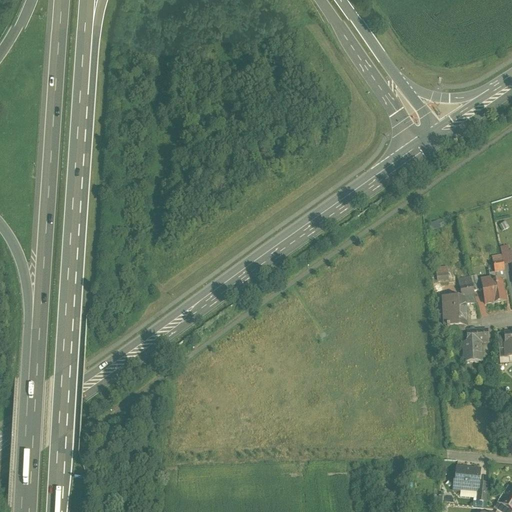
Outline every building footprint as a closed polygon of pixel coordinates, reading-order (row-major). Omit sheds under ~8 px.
[(502,258),(492,259),(494,269),(489,271),(490,276),(505,273),(503,262),(502,258)] [(448,268),(437,269),(438,283),(449,282),(448,268)] [(477,277),(471,279),(474,293),(480,292),(477,277)] [(471,279),(458,282),(462,298),(475,295),(474,293),(471,279)] [(502,281),(491,283),(491,281),(481,282),(485,306),(493,304),(506,302),(502,281)] [(459,300),(444,301),(445,328),(451,328),(464,327),(467,327),(466,306),(477,305),(475,295),(462,298),(459,298),(459,300)] [(488,332),(467,333),(468,344),(464,344),(465,362),(481,361),(480,344),(489,344),(488,332)] [(511,333),(504,334),(505,346),(499,346),(500,357),(506,356),(506,357),(500,357),(500,360),(511,358),(511,333)] [(480,472),(457,470),(456,484),(455,484),(454,492),(462,493),(462,491),(478,493),(479,485),(480,472)] [(488,486),(479,485),(478,493),(477,503),(486,504),(488,486)] [(511,511),(511,489),(501,505),(500,505),(511,511)] [(511,511),(500,505),(501,505),(498,503),(494,510),(496,511),(511,511)]
